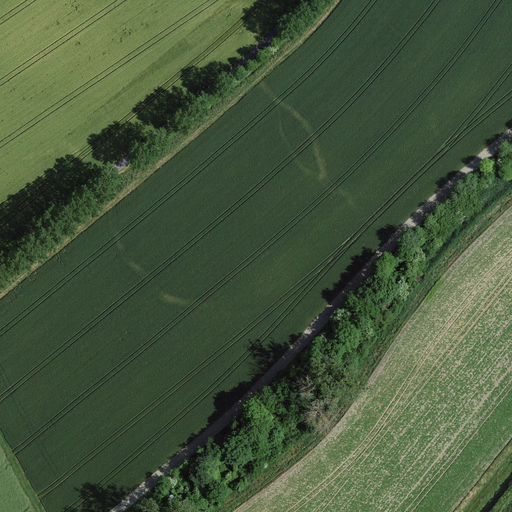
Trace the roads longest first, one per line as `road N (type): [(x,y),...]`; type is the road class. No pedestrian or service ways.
road 1 (track): [(511,134),(407,228),(245,402),(117,511)]
road 2 (track): [(0,266),(308,0)]
